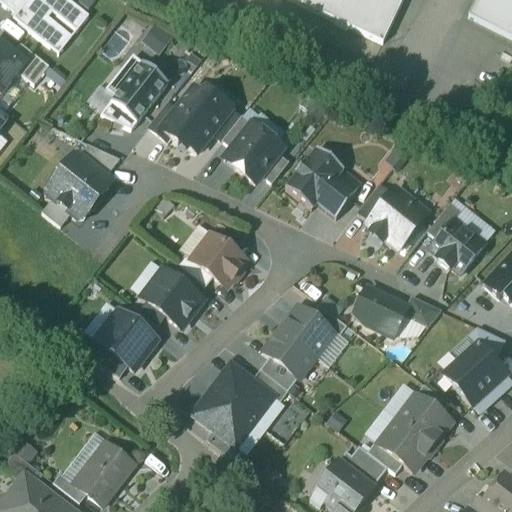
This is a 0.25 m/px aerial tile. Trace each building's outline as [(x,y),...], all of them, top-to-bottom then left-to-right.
[(0,0),(0,7),(3,10),(11,0),(0,0)] [(11,0),(3,10),(15,19),(14,22),(11,24),(58,60),(88,21),(60,0),(42,0),(40,4),(34,0),(11,0)] [(405,0),(277,0),(381,51),(405,0)] [(511,0),(480,0),(467,25),(511,48),(511,0)] [(183,49),(166,35),(153,52),(170,65),(183,49)] [(48,73),(18,48),(11,57),(23,66),(16,75),(34,90),(48,73)] [(0,96),(16,75),(23,66),(11,57),(0,49),(0,96)] [(131,61),(105,95),(114,102),(141,69),(131,61)] [(114,102),(99,121),(130,135),(166,89),(141,69),(114,102)] [(175,116),(174,118),(160,136),(169,143),(170,144),(177,149),(179,146),(196,159),(211,140),(230,114),(211,101),(207,106),(193,95),(175,116)] [(166,109),(147,132),(167,148),(170,144),(169,143),(160,136),(174,118),(175,116),(166,109)] [(230,114),(211,140),(220,147),(240,121),(230,114)] [(240,121),(220,147),(231,154),(250,129),(240,121)] [(223,165),(256,190),(261,183),(277,161),(283,153),(250,129),(231,154),(223,165)] [(84,154),(75,163),(104,187),(118,168),(84,154)] [(361,190),(316,155),(303,170),(302,169),(302,170),(295,179),(294,179),(295,181),(284,195),(310,215),(315,209),(335,225),(355,200),(354,199),(361,190)] [(287,168),(277,161),(261,183),(270,190),(287,168)] [(70,217),(81,227),(110,192),(104,187),(75,163),(46,198),(53,204),(70,217)] [(378,190),(355,218),(368,228),(390,200),(378,190)] [(368,228),(365,231),(371,236),(369,238),(382,248),(383,246),(396,256),(425,220),(394,195),(390,200),(368,228)] [(58,232),(70,217),(53,204),(41,219),(58,232)] [(170,212),(162,204),(154,213),(162,221),(170,212)] [(448,210),(426,238),(436,246),(451,227),(452,227),(459,218),(448,210)] [(452,227),(451,227),(436,246),(429,255),(439,262),(437,265),(448,274),(450,271),(460,279),(482,251),(472,244),(474,241),(463,232),(461,235),(452,227)] [(245,267),(210,240),(191,265),(190,266),(212,283),(225,293),(245,267)] [(212,283),(190,266),(191,265),(184,260),(176,270),(197,287),(205,292),(212,283)] [(502,299),(511,309),(511,260),(483,289),(498,303),(502,299)] [(176,270),(169,265),(161,275),(190,296),(197,287),(176,270)] [(161,275),(161,274),(139,303),(145,308),(164,322),(179,333),(201,305),(190,296),(161,275)] [(405,313),(365,294),(353,320),(364,330),(392,343),(402,322),(406,314),(405,313)] [(440,317),(410,302),(405,313),(406,314),(402,322),(426,334),(440,317)] [(164,322),(145,308),(138,317),(157,332),(164,322)] [(346,332),(317,310),(309,321),(332,339),(332,340),(337,343),(346,332)] [(309,321),(297,312),(279,336),(314,363),(332,340),(332,339),(309,321)] [(131,327),(117,316),(94,346),(99,351),(127,372),(132,376),(155,346),(150,341),(131,327)] [(157,332),(138,317),(131,327),(150,341),(157,332)] [(503,346),(476,333),(467,341),(475,350),(477,348),(493,367),(503,346)] [(314,363),(279,336),(262,358),(268,363),(296,385),(297,385),(314,363)] [(493,367),(477,348),(475,350),(442,380),(470,412),(472,411),(504,382),(505,380),(493,367)] [(127,372),(99,351),(91,362),(118,383),(127,372)] [(268,363),(258,376),(286,397),(296,385),(268,363)] [(254,428),(274,403),(251,385),(230,369),(211,394),(254,428)] [(258,376),(251,385),(274,403),(279,407),(286,397),(258,376)] [(504,382),(472,411),(478,417),(510,388),(504,382)] [(448,410),(423,390),(415,400),(441,419),(448,410)] [(235,453),(254,428),(211,394),(191,419),(213,436),(235,453)] [(441,419),(415,400),(396,425),(431,452),(450,427),(441,419)] [(431,452),(396,425),(377,450),(376,451),(402,470),(412,478),(431,452)] [(235,453),(213,436),(206,446),(234,468),(242,458),(235,453)] [(402,470),(376,451),(377,450),(374,448),(366,458),(386,473),(394,480),(402,470)] [(104,449),(72,489),(85,499),(101,511),(132,471),(104,449)] [(366,458),(358,452),(350,461),(345,457),(338,466),(372,492),(386,473),(366,458)] [(41,479),(12,457),(0,473),(0,474),(18,488),(22,482),(33,490),(41,479)] [(338,466),(336,465),(310,498),(312,500),(308,505),(317,511),(320,511),(323,508),(328,511),(359,511),(373,493),(372,492),(338,466)] [(72,489),(59,479),(52,488),(78,508),(85,499),(72,489)] [(61,511),(33,490),(22,482),(18,488),(8,500),(20,509),(18,511),(61,511)] [(511,511),(511,488),(503,482),(486,504),(485,505),(494,511),(511,511)] [(494,511),(485,505),(486,504),(480,499),(470,511),(494,511)]
